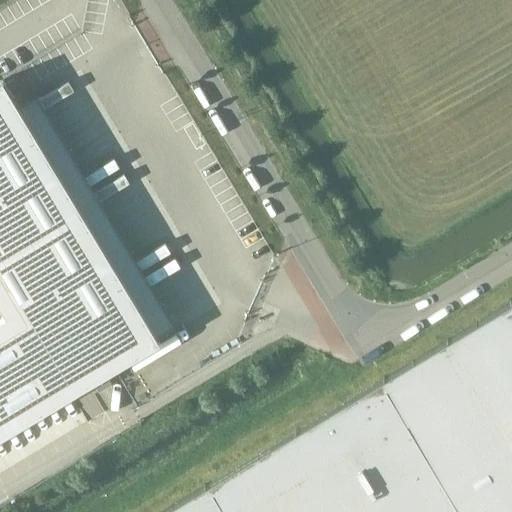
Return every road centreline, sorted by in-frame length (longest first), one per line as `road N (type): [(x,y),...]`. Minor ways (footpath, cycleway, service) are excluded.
road 1 (unclassified): [(511,259),(406,321),(355,320),(153,0)]
road 2 (unknown): [(234,305),(110,67),(165,18)]
road 3 (unknown): [(0,499),(178,399),(222,352),(234,305)]
road 4 (unknown): [(234,305),(300,328),(355,320)]
